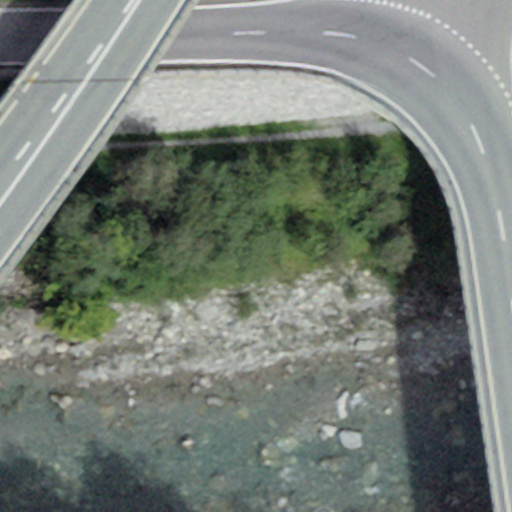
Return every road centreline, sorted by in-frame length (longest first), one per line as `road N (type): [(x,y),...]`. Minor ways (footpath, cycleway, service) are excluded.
road 1 (track): [(0,170),(360,142),(511,103)]
road 2 (secondary): [(420,62),(337,37),(0,37)]
road 3 (secondary): [(511,293),(491,172),(471,122),(420,62)]
road 4 (primary): [(0,194),(138,0)]
